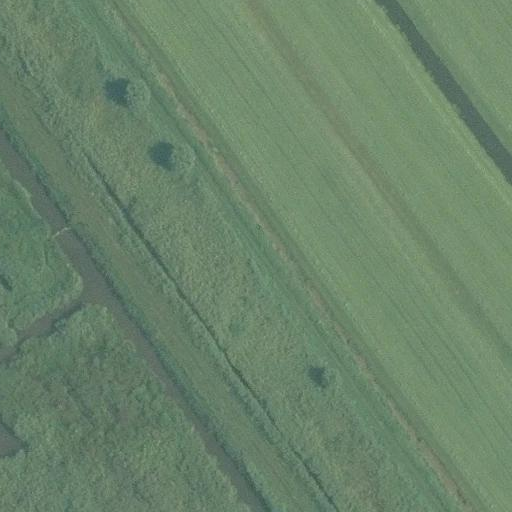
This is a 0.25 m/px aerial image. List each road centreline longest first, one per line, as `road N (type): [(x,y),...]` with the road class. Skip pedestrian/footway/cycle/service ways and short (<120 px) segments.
road 1 (track): [(441,511),(83,0)]
road 2 (track): [(0,81),(305,511)]
